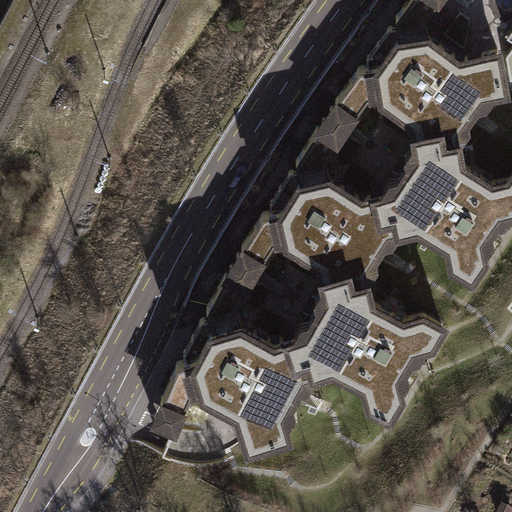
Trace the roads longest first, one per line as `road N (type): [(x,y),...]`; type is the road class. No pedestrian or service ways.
road 1 (secondary): [(46,511),(252,136),(347,0)]
road 2 (track): [(441,511),(511,405)]
